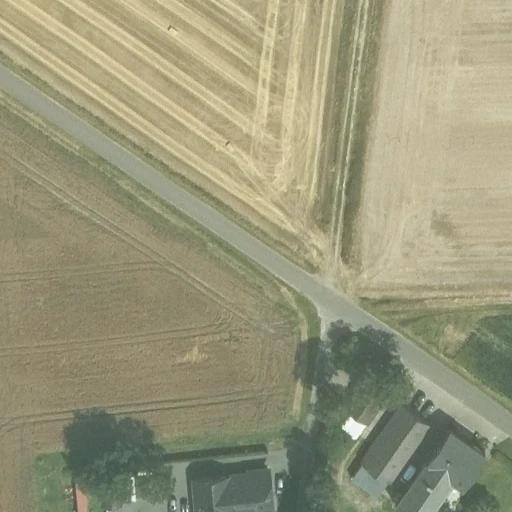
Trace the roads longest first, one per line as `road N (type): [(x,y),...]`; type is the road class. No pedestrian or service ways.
road 1 (unclassified): [(0,77),(334,306)]
road 2 (track): [(373,0),(334,306)]
road 3 (unclassified): [(334,306),(511,434)]
road 4 (residential): [(307,511),(334,306)]
road 5 (track): [(511,313),(409,317),(383,341)]
